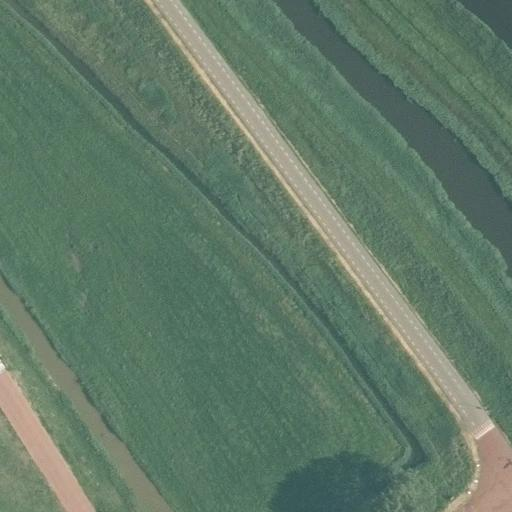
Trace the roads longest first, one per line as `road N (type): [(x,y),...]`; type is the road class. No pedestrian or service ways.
road 1 (tertiary): [(511,472),(163,0)]
road 2 (residential): [(83,511),(0,380)]
